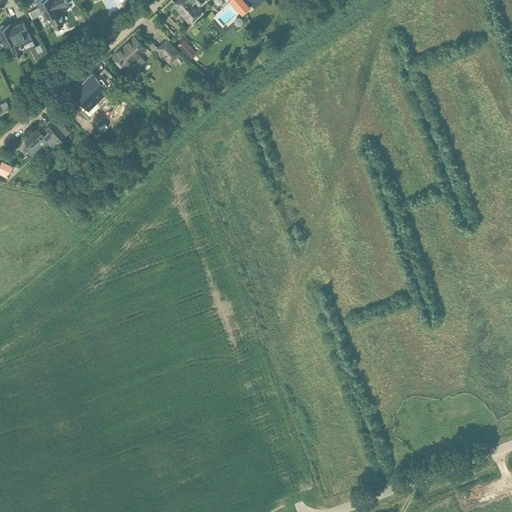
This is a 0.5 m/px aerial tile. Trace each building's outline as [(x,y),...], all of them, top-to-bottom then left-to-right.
[(56,30),(63,26),(60,21),(64,19),(59,9),(68,4),(66,0),(38,0),(37,1),(41,10),(46,19),(50,17),(51,21),(56,30)] [(125,8),(132,3),(129,0),(119,0),(121,2),(125,8)] [(177,0),(173,4),(189,22),(195,17),(202,10),(198,5),(203,0),(177,0)] [(245,4),(239,10),(243,15),(249,9),(245,4)] [(77,7),(71,10),(75,16),(81,13),(77,7)] [(0,26),(0,35),(1,38),(6,47),(9,45),(11,48),(10,49),(15,58),(22,54),(20,49),(23,47),(23,45),(33,40),(28,31),(26,28),(22,20),(12,25),(11,23),(6,26),(5,24),(0,26)] [(146,62),(140,54),(146,48),(135,36),(113,56),(131,76),(146,62)] [(167,38),(156,48),(169,62),(180,52),(167,38)] [(184,39),(177,46),(188,59),(196,52),(184,39)] [(50,61),(40,43),(30,49),(40,66),(50,61)] [(111,86),(100,74),(86,88),(83,85),(69,99),(76,107),(82,101),(89,108),(111,86)] [(33,157),(45,146),(49,151),(70,132),(59,121),(59,122),(55,125),(53,122),(46,128),(49,132),(43,137),(37,130),(24,141),(25,142),(24,143),(23,145),(22,147),(22,149),(24,152),(25,154),(28,151),(33,157)] [(13,167),(1,161),(0,164),(0,174),(8,178),(13,167)]
